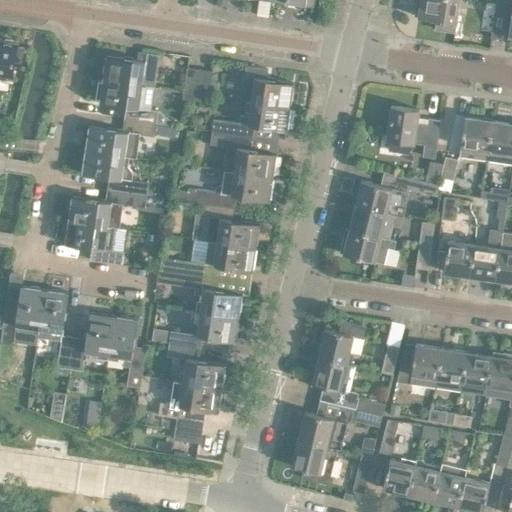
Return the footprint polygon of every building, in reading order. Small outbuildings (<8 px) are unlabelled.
[(458,0),(419,0),(417,16),(436,19),(434,28),(454,31),(458,0)] [(495,2),(490,37),(502,39),(507,4),(495,2)] [(0,76),(11,78),(14,60),(21,61),(23,47),(16,46),(16,43),(12,43),(11,39),(0,38),(0,39),(0,76)] [(105,55),(102,79),(142,84),(153,86),(158,54),(138,51),(136,59),(105,55)] [(240,99),(250,100),(290,106),(293,82),(266,78),(267,68),(245,65),(240,99)] [(195,100),(199,69),(187,67),(182,98),(195,100)] [(212,70),(199,69),(195,100),(207,102),(212,70)] [(99,98),(99,102),(125,106),(124,118),(155,123),(157,110),(150,109),(153,86),(142,84),(102,79),(101,83),(97,82),(95,98),(99,98)] [(213,118),(211,131),(251,137),(253,125),(286,130),(290,106),(250,100),(247,123),(213,118)] [(419,109),(391,105),(386,139),(414,143),(414,142),(424,143),(422,155),(434,157),(440,119),(418,116),(419,109)] [(459,155),(486,159),(487,150),(492,120),(464,116),(459,155)] [(128,132),(153,135),(155,123),(124,118),(122,130),(88,125),(85,149),(125,155),(128,132)] [(511,163),(511,123),(492,120),(487,150),(486,159),(511,163)] [(249,148),(251,137),(211,131),(210,144),(226,146),(223,169),(224,169),(273,176),(276,152),(249,148)] [(108,177),(106,188),(146,194),(148,182),(130,179),(132,171),(127,165),(123,164),(125,155),(85,149),(81,173),(108,177)] [(182,154),(181,162),(190,163),(191,156),(182,154)] [(445,156),(442,163),(440,175),(452,178),(457,159),(445,156)] [(438,184),(440,175),(442,163),(429,160),(424,181),(438,184)] [(269,200),(273,176),(224,169),(222,185),(219,185),(214,186),(211,191),(186,187),(185,190),(175,189),(174,198),(202,202),(234,207),(236,195),(269,200)] [(383,171),(380,184),(392,187),(392,188),(397,189),(398,186),(435,195),(437,188),(438,184),(424,181),(383,171)] [(452,178),(440,175),(438,184),(437,188),(449,191),(452,178)] [(380,184),(361,180),(355,204),(386,212),(394,214),(402,216),(409,188),(398,186),(397,189),(392,188),(392,187),(380,184)] [(490,187),(490,191),(481,190),(480,197),(498,199),(506,200),(507,201),(509,190),(490,187)] [(68,219),(108,225),(111,202),(144,207),(146,194),(106,188),(105,200),(71,195),(68,219)] [(451,219),(454,197),(444,195),(441,217),(451,219)] [(503,222),(506,200),(498,199),(495,221),(503,222)] [(232,219),(234,207),(202,202),(201,215),(209,216),(206,239),(210,240),(255,247),(259,223),(232,219)] [(394,214),(386,212),(355,204),(349,228),(388,238),(394,214)] [(104,248),(108,225),(68,219),(64,243),(91,247),(89,259),(121,264),(123,251),(104,248)] [(422,221),(419,242),(431,244),(434,222),(422,221)] [(395,240),(388,238),(349,228),(347,237),(343,236),(339,252),(384,263),(388,247),(393,248),(395,240)] [(469,275),(495,279),(502,231),(490,230),(488,245),(474,243),(469,275)] [(511,232),(502,231),(495,279),(511,280),(511,232)] [(185,273),(185,272),(217,277),(219,265),(252,270),(255,247),(210,240),(206,262),(173,257),(173,259),(160,258),(159,269),(185,273)] [(443,271),(469,275),(474,243),(448,240),(443,271)] [(431,244),(419,242),(415,267),(427,269),(431,244)] [(202,288),(199,311),(238,317),(242,293),(215,289),(217,277),(185,272),(184,285),(202,288)] [(15,325),(38,328),(44,288),(21,285),(17,312),(4,310),(0,338),(0,341),(13,344),(15,325)] [(68,292),(44,288),(38,328),(62,332),(68,292)] [(107,354),(111,329),(113,315),(90,311),(85,338),(74,336),(69,368),(82,370),(84,351),(107,354)] [(235,341),(237,329),(238,317),(199,311),(195,334),(170,330),(168,343),(200,347),(202,336),(235,341)] [(113,315),(111,329),(107,354),(130,358),(126,384),(140,386),(146,347),(133,345),(137,318),(113,315)] [(324,328),(324,329),(318,355),(346,362),(346,361),(352,335),(353,335),(363,331),(365,325),(341,319),(338,331),(324,328)] [(153,327),(151,340),(168,343),(170,330),(153,327)] [(61,334),(56,366),(57,366),(68,368),(69,368),(74,336),(61,334)] [(198,359),(200,347),(168,343),(166,355),(185,358),(182,381),(221,387),(225,363),(198,359)] [(391,373),(398,345),(387,343),(380,370),(391,373)] [(396,380),(435,386),(441,347),(415,343),(413,362),(401,361),(396,380)] [(441,347),(435,386),(460,390),(466,351),(441,347)] [(486,393),(487,384),(492,354),(466,351),(460,390),(486,393)] [(501,356),(492,354),(487,384),(486,393),(511,397),(511,404),(511,353),(502,352),(501,356)] [(319,399),(352,407),(355,397),(356,397),(357,392),(348,390),(354,363),(346,361),(346,362),(318,355),(311,382),(323,385),(319,399)] [(57,366),(56,375),(66,376),(68,368),(57,366)] [(218,411),(221,387),(182,381),(173,380),(174,398),(170,400),(170,403),(166,402),(159,406),(158,414),(201,421),(203,408),(218,411)] [(355,397),(352,407),(382,415),(385,404),(356,397),(355,397)] [(398,414),(400,406),(390,404),(389,413),(398,414)] [(51,406),(50,414),(62,416),(63,408),(51,406)] [(379,425),(382,415),(352,407),(349,418),(379,425)] [(444,421),(446,412),(429,410),(428,418),(444,421)] [(347,421),(304,411),(298,438),(340,448),(347,421)] [(97,413),(87,412),(85,424),(96,426),(97,413)] [(469,425),(470,416),(454,414),(453,422),(469,425)] [(398,419),(388,417),(380,446),(391,449),(398,419)] [(439,435),(440,426),(424,423),(423,433),(439,435)] [(464,439),(466,431),(449,428),(447,437),(464,439)] [(506,466),(511,444),(511,435),(504,433),(496,463),(506,466)] [(340,449),(340,448),(298,438),(291,465),(302,468),(300,477),(328,484),(337,448),(340,449)] [(361,453),(361,454),(352,490),(363,492),(371,456),(361,453)] [(382,487),(408,493),(415,464),(416,460),(400,456),(399,460),(389,458),(382,487)] [(440,470),(415,464),(408,493),(433,499),(440,470)] [(433,499),(457,505),(464,476),(465,472),(441,466),(440,470),(433,499)] [(482,511),(489,482),(464,476),(457,505),(482,511)]
